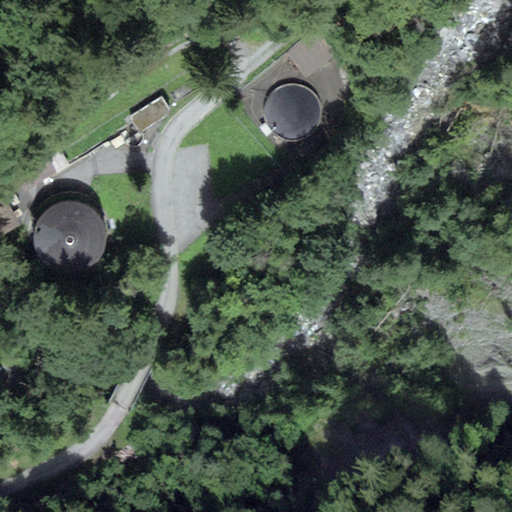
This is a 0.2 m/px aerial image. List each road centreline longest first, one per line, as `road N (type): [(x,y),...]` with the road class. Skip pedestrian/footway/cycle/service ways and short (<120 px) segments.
road 1 (unclassified): [(316,0),(191,119),(169,154),(173,289),(165,326),(119,405),(0,494)]
road 2 (track): [(0,174),(192,44)]
